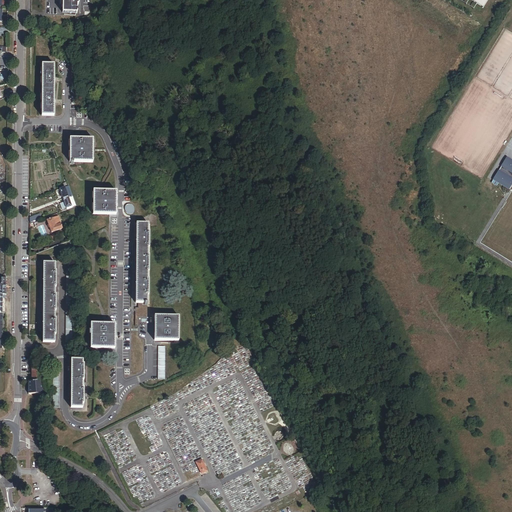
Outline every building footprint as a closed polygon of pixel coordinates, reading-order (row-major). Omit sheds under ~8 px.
[(80,0),(62,0),(62,14),(77,15),(77,6),(80,7),(80,0)] [(487,0),(468,0),(482,9),(487,0)] [(44,56),(44,35),(36,35),(36,56),(44,56)] [(42,118),(54,118),(54,66),(42,66),(42,118)] [(71,166),(94,166),(94,143),(71,143),(71,166)] [(506,188),(511,179),(511,178),(511,175),(511,161),(505,157),(490,182),(495,186),(497,183),(506,188)] [(66,194),(69,193),(67,187),(59,190),(62,200),(68,198),(66,194)] [(94,218),(117,217),(117,195),(94,195),(94,218)] [(74,204),(70,205),(68,200),(68,198),(62,200),(64,204),(66,210),(71,208),(72,209),(75,208),(74,204)] [(29,220),(29,224),(41,220),(39,216),(29,220)] [(51,234),(61,230),(57,218),(46,222),(51,234)] [(85,237),(81,225),(74,227),(75,230),(71,231),(73,236),(75,235),(77,240),(85,237)] [(148,297),(150,297),(150,281),(149,281),(149,273),(150,273),(151,257),(149,257),(149,248),(151,248),(151,232),(149,232),(149,226),(138,226),(137,305),(148,305),(148,297)] [(34,256),(49,250),(48,247),(39,251),(38,249),(30,252),(32,255),(33,255),(34,256)] [(56,299),(54,299),(55,292),(56,292),(57,276),(55,275),(55,266),(44,265),(43,344),(54,345),(54,337),(56,337),(56,321),(54,321),(54,314),(56,314),(56,299)] [(154,342),(179,342),(179,318),(155,317),(154,342)] [(91,350),(114,350),(115,326),(91,325),(91,350)] [(81,380),(82,380),(83,367),(81,367),(81,363),(69,362),(69,385),(81,385),(81,380)] [(30,382),(40,380),(39,369),(31,370),(30,382)] [(37,394),(42,394),(40,380),(30,382),(28,382),(27,394),(37,394)] [(81,404),(82,404),(82,389),(81,389),(81,385),(69,385),(69,410),(81,410),(81,404)] [(201,477),(207,473),(202,464),(196,467),(201,477)]
